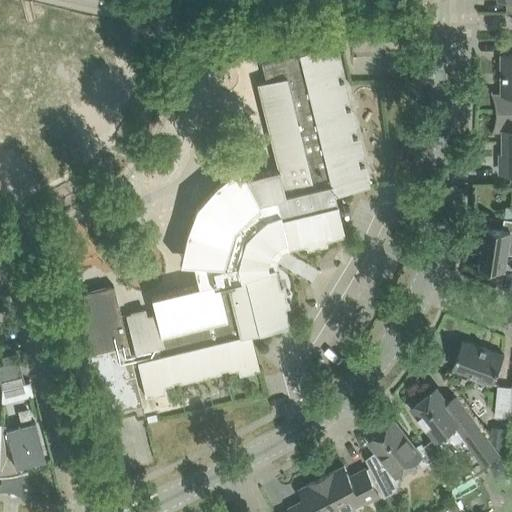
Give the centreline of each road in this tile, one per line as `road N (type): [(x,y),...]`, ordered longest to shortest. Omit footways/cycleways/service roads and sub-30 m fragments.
road 1 (unclassified): [(444,0),(442,210),(423,285)]
road 2 (residential): [(84,511),(17,261),(0,246)]
road 3 (unclassified): [(423,285),(353,388),(229,468)]
